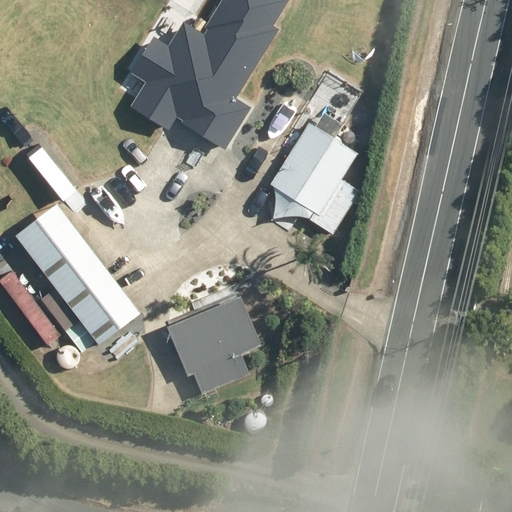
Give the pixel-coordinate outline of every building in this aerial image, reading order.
[(290,0),(222,0),(206,28),(208,29),(205,34),(184,21),(169,46),(154,37),(131,73),(145,81),(130,106),(169,130),(177,117),(183,120),(181,123),(225,150),(252,107),(237,98),(280,29),(274,26),(290,0)] [(272,183),(316,211),(312,217),(334,232),(360,191),(341,179),(358,153),(334,138),(343,124),(325,113),(316,127),(310,123),(272,183)] [(81,185),(46,142),(25,159),(60,202),(81,185)] [(15,235),(100,345),(92,351),(103,365),(135,339),(124,325),(141,312),(57,203),(15,235)] [(14,302),(0,282),(0,311),(0,312),(14,302)] [(241,295),(168,326),(189,375),(194,373),(203,394),(250,374),(241,354),(262,345),(241,295)] [(87,363),(66,340),(46,359),(68,381),(87,363)] [(270,418),(247,413),(242,434),(265,440),(270,418)]
